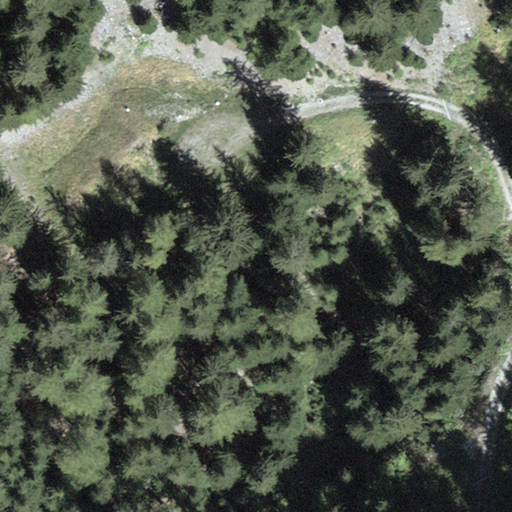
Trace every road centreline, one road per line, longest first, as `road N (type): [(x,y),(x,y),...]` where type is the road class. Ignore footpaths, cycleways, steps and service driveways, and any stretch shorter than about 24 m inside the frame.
road 1 (track): [(170,192),(313,99),(426,104),(476,118),(511,211)]
road 2 (track): [(511,358),(487,407),(480,511)]
